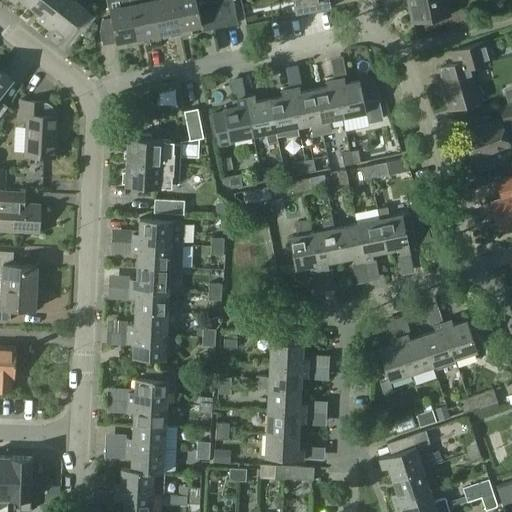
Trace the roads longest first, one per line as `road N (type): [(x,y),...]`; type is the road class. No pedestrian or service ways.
road 1 (residential): [(79,434),(93,124),(86,90)]
road 2 (residential): [(341,511),(343,321),(461,263)]
road 3 (residential): [(370,33),(86,90)]
road 4 (residential): [(461,263),(461,219),(400,54),(370,33)]
